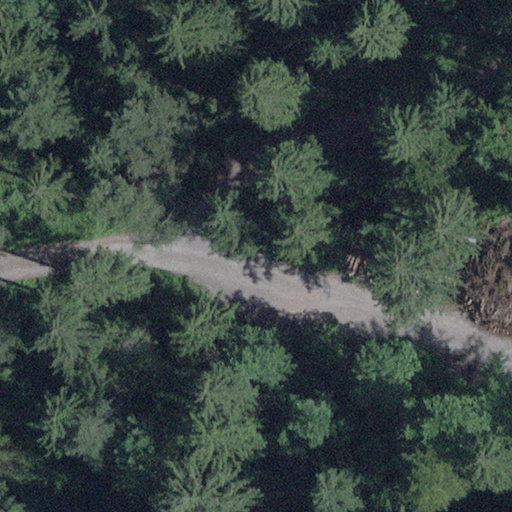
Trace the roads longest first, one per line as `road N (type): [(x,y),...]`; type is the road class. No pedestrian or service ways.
road 1 (track): [(511,60),(364,120),(150,243)]
road 2 (track): [(511,319),(150,243)]
road 3 (track): [(150,243),(0,260)]
